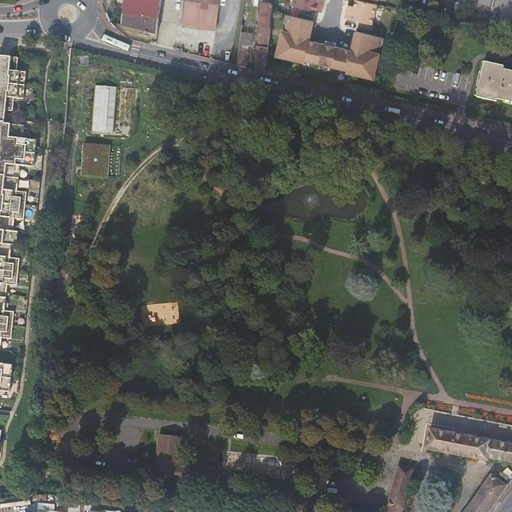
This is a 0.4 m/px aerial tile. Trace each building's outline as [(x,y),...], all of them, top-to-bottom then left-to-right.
[(122,25),(157,34),(161,4),(125,0),(122,25)] [(184,0),(181,25),(217,30),(220,0),(184,0)] [(317,3),(318,0),(292,0),(291,7),(315,13),(320,14),(323,4),(317,3)] [(354,8),(350,7),(348,13),(345,12),(344,19),(358,22),(358,23),(373,27),(377,7),(365,4),(356,1),(354,8)] [(270,27),(273,4),(262,3),(259,26),(270,27)] [(342,49),(316,43),(308,41),(313,22),(286,16),(284,26),(287,26),(285,33),(283,32),(277,57),(303,64),(304,61),(347,71),(346,74),(373,80),(379,55),(376,54),(378,48),(381,49),(383,39),(356,32),(351,51),(342,49)] [(269,34),(262,34),(260,47),(258,47),(256,71),(265,73),(269,34)] [(81,56),(80,64),(90,65),(90,57),(81,56)] [(20,60),(0,57),(0,438),(1,431),(0,430),(0,390),(10,392),(12,366),(0,364),(0,353),(2,338),(11,339),(14,312),(5,311),(8,285),(16,286),(20,259),(10,258),(12,245),(17,246),(19,233),(13,232),(15,219),(24,219),(27,193),(18,192),(21,167),(34,168),(37,141),(24,140),(25,127),(5,125),(7,111),(14,112),(16,99),(25,100),(28,73),(19,73),(20,60)] [(511,71),(503,69),(503,66),(485,62),(477,98),(495,102),(496,98),(511,101),(511,71)] [(79,113),(87,114),(90,71),(82,70),(79,113)] [(92,130),(114,132),(117,84),(95,83),(92,130)] [(83,175),(100,176),(102,145),(85,143),(83,175)] [(109,177),(111,145),(102,145),(100,176),(109,177)] [(511,444),(430,429),(426,449),(488,461),(488,458),(511,462),(511,444)] [(216,487),(218,469),(199,467),(194,467),(176,465),(177,454),(178,449),(179,438),(156,435),(151,480),(216,487)] [(273,467),(268,467),(268,477),(295,479),(296,460),(274,459),(273,467)] [(38,461),(37,474),(45,474),(46,461),(38,461)] [(402,511),(414,470),(398,466),(386,511),(402,511)] [(492,475),(465,511),(489,511),(508,486),(492,475)]
